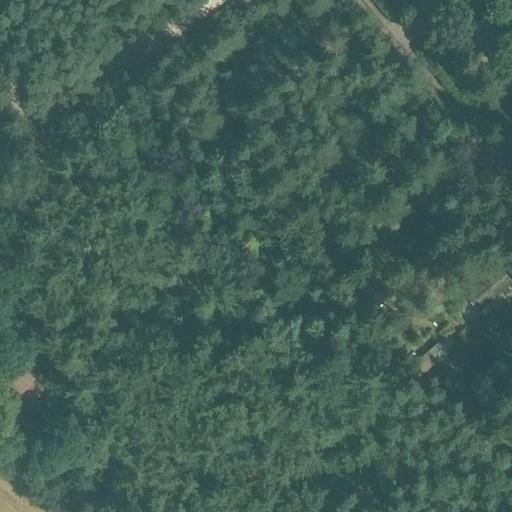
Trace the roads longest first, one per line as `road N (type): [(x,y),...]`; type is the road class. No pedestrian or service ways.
road 1 (track): [(363,0),(511,179)]
road 2 (track): [(43,136),(211,0)]
road 3 (track): [(0,258),(44,178),(43,136)]
